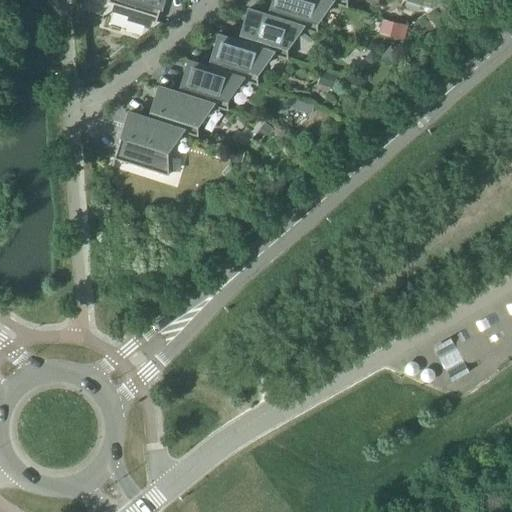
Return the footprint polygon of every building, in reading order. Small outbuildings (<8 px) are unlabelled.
[(107,0),(106,2),(115,5),(116,10),(131,10),(157,17),(162,0),(107,0)] [(272,0),(267,16),(267,17),(300,28),(317,33),(316,20),(330,2),(324,0),(272,0)] [(247,10),(237,42),(237,43),(270,53),(270,54),(287,59),(286,46),(300,28),(267,17),(267,16),(247,10)] [(217,36),(207,67),(207,68),(241,79),(240,80),(257,85),(257,72),(270,54),(270,53),(237,43),(237,42),(217,36)] [(389,47),(382,56),(393,65),(400,57),(389,47)] [(187,62),(178,94),(177,94),(211,105),(210,105),(227,111),(227,97),(240,80),(241,79),(207,68),(207,67),(187,62)] [(157,87),(148,119),(148,120),(180,131),(197,137),(197,123),(210,105),(211,105),(177,94),(178,94),(157,87)] [(148,120),(148,119),(128,113),(113,159),(168,176),(167,149),(180,131),(148,120)] [(264,124),(259,129),(267,136),(272,130),(264,124)] [(446,370),(463,365),(455,339),(438,345),(446,370)]
